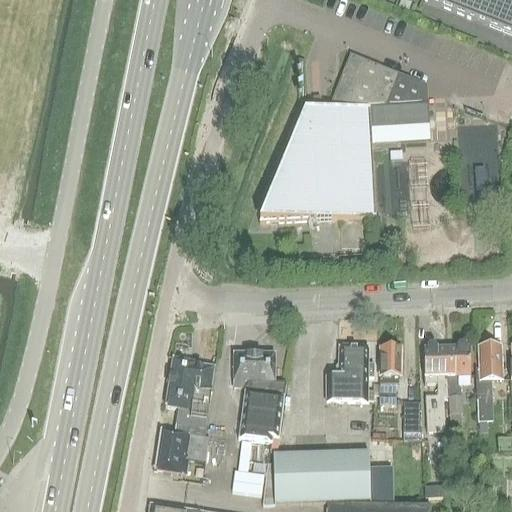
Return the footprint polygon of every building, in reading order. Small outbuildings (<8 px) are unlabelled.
[(511,0),(417,0),(511,37),(511,0)] [(304,113),(259,226),(369,220),(375,220),(371,145),(370,132),(429,128),(428,107),(426,87),(399,77),(398,77),(350,57),(328,112),(326,112),(321,112),(320,104),(313,104),(313,112),(307,113),(304,113)] [(474,171),(475,195),(485,194),(484,170),(474,171)] [(456,351),(446,351),(447,400),(448,400),(461,399),(460,389),(458,389),(458,379),(470,378),(469,351),(466,351),(464,347),(457,347),(456,351)] [(493,424),(491,383),(502,383),(501,350),(497,350),(495,347),(489,347),(487,350),(478,350),(479,371),(475,371),(477,424),(479,424),(486,424),(493,424)] [(367,405),(367,381),(373,381),(373,367),(367,367),(368,351),(350,351),(349,348),(341,348),(340,350),(339,350),(338,368),(336,370),(336,380),(326,380),(326,405),(367,405)] [(426,351),(423,351),(424,379),(424,380),(424,388),(438,388),(438,399),(424,399),(426,436),(444,435),(443,400),(447,400),(446,351),(436,351),(435,348),(428,348),(426,351)] [(380,351),(379,392),(378,409),(395,409),(395,391),(395,379),(400,379),(401,351),(397,351),(396,349),(389,349),(388,351),(380,351)] [(285,386),(274,385),(274,357),(233,357),(233,390),(245,390),(237,442),(273,447),(274,442),(277,443),(285,386)] [(197,366),(172,361),(165,409),(176,411),(173,435),(203,440),(204,431),(214,369),(197,366)] [(448,400),(449,418),(461,418),(461,399),(448,400)] [(419,444),(419,436),(419,407),(403,406),(402,436),(402,444),(419,444)] [(462,431),(461,418),(449,418),(450,432),(462,431)] [(173,435),(161,433),(155,473),(184,478),(187,463),(205,466),(209,441),(203,440),(173,435)] [(369,456),(272,458),(273,467),(274,509),(326,507),(370,505),(369,456)] [(267,467),(262,509),(274,509),(273,467),(267,467)] [(425,502),(441,501),(441,489),(424,490),(425,502)]
